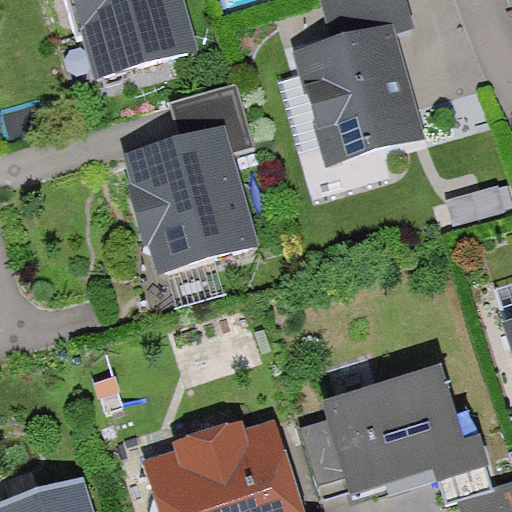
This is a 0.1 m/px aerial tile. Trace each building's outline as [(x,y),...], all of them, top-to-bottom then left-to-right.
[(194,64),(176,0),(46,0),(40,2),(66,99),(194,64)] [(316,0),(326,33),(288,44),(326,175),(430,145),(397,30),(416,25),(409,0),(316,0)] [(202,116),(81,149),(113,267),(234,234),(202,116)] [(511,330),(498,335),(511,380),(511,330)] [(443,360),(306,401),(335,498),(472,457),(443,360)] [(283,511),(260,426),(139,459),(153,511),(283,511)] [(90,511),(83,486),(0,508),(0,511),(90,511)] [(511,511),(511,490),(453,504),(455,511),(511,511)]
